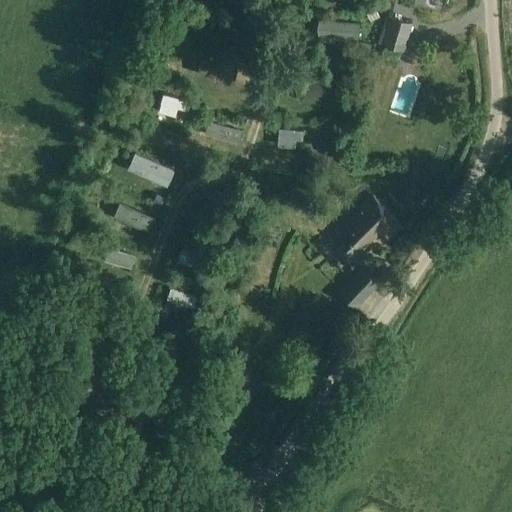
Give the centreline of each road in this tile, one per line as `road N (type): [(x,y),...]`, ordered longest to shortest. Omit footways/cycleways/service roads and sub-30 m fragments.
road 1 (unknown): [(101,403),(177,191),(220,173),(248,139),(286,0)]
road 2 (unclassified): [(394,301),(443,229),(492,126),(490,0)]
road 3 (track): [(253,511),(394,301)]
